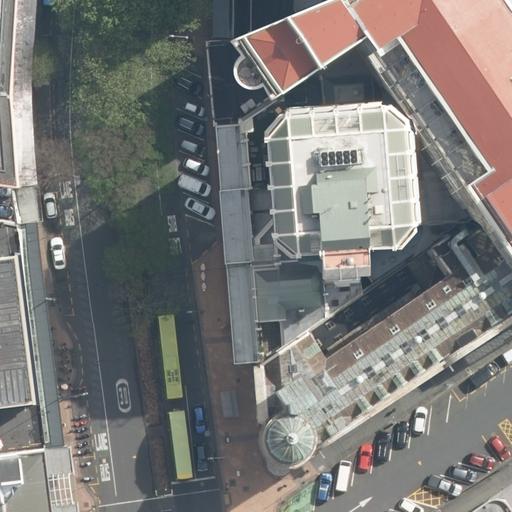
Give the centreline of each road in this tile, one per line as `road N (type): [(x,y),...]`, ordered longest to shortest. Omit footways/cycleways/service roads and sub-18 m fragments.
road 1 (tertiary): [(136,511),(95,133),(98,0)]
road 2 (tertiary): [(159,0),(166,223),(197,511)]
road 3 (residential): [(344,511),(511,397)]
